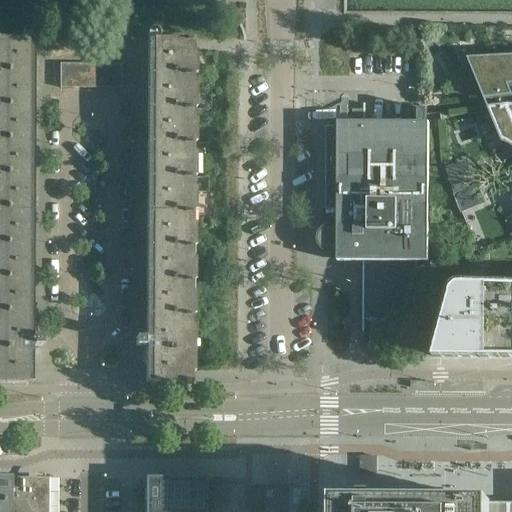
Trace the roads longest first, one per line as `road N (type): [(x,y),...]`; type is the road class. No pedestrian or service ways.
road 1 (residential): [(281,415),(283,0)]
road 2 (residential): [(114,108),(65,108),(63,318),(87,341)]
road 3 (residential): [(87,341),(114,317),(114,108)]
road 4 (tertiary): [(281,415),(511,412)]
road 5 (tertiary): [(86,417),(281,415)]
